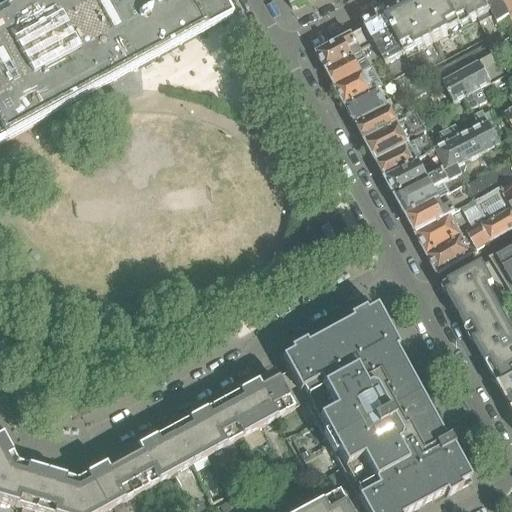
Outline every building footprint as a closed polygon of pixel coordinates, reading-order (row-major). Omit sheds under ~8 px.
[(97,94),(230,21),(217,0),(27,0),(0,15),(0,147),(97,95),(97,94)] [(285,0),(292,12),(314,0),(285,0)] [(493,20),(482,0),(424,0),(384,21),(404,60),(405,59),(406,60),(477,22),(480,27),(493,20)] [(509,19),(498,0),(482,0),(493,20),(497,27),(509,19)] [(511,0),(498,0),(509,19),(511,24),(511,0)] [(424,97),(404,60),(384,21),(352,38),(362,56),(371,72),(380,89),(392,111),(397,108),(407,102),(409,105),(424,97)] [(362,56),(352,38),(317,57),(326,74),(362,56)] [(502,39),(496,43),(501,53),(508,50),(502,39)] [(496,43),(490,46),(495,57),(497,56),(501,53),(496,43)] [(490,46),(483,49),(489,60),(495,57),(490,46)] [(483,49),(477,53),(482,63),(489,60),(483,49)] [(477,53),(470,56),(476,67),(482,63),(477,53)] [(336,91),(371,72),(362,56),(326,74),(336,91)] [(470,56),(464,59),(470,70),(476,67),(470,56)] [(509,80),(497,57),(460,77),(477,110),(487,105),(482,94),(491,89),(492,89),(509,80)] [(464,59),(458,63),(463,73),(470,70),(464,59)] [(458,63),(451,66),(457,77),(463,73),(458,63)] [(451,66),(445,70),(451,80),(457,77),(451,66)] [(445,70),(439,73),(444,83),(451,80),(445,70)] [(345,108),(380,89),(371,72),(336,91),(345,108)] [(439,73),(432,76),(438,87),(444,83),(439,73)] [(431,90),(438,87),(432,76),(426,80),(431,90)] [(477,110),(460,77),(443,86),(455,108),(465,103),(470,114),(477,110)] [(392,111),(380,89),(345,108),(357,130),(392,111)] [(410,149),(408,146),(416,142),(426,136),(409,105),(407,102),(397,108),(404,123),(364,144),(376,165),(410,149)] [(457,114),(453,107),(447,111),(450,118),(457,114)] [(364,144),(404,123),(397,108),(392,111),(357,130),(364,144)] [(501,148),(489,125),(482,129),(479,125),(467,131),(482,159),(501,148)] [(482,159),(467,131),(459,135),(455,129),(445,135),(463,169),(482,159)] [(463,169),(445,135),(439,138),(442,145),(432,151),(433,154),(444,179),(459,172),(463,169)] [(416,163),(433,154),(432,151),(427,140),(410,149),(376,165),(385,183),(417,167),(416,163)] [(444,179),(433,154),(416,163),(417,167),(385,183),(396,202),(444,179)] [(511,162),(505,166),(506,169),(503,170),(511,185),(511,162)] [(415,237),(500,193),(511,186),(511,185),(503,170),(495,174),(468,189),(407,223),(415,237)] [(407,223),(468,189),(462,180),(463,180),(459,172),(444,179),(396,202),(407,223)] [(511,186),(500,193),(511,217),(511,186)] [(487,230),(511,217),(500,193),(415,237),(427,259),(468,236),(485,226),(487,230)] [(491,247),(511,234),(511,217),(487,230),(484,232),(491,247)] [(491,247),(484,232),(487,230),(485,226),(468,236),(476,255),(491,247)] [(476,255),(468,236),(427,259),(438,278),(476,255)] [(511,251),(490,264),(491,264),(511,300),(511,251)] [(505,321),(500,310),(511,302),(511,300),(491,264),(482,269),(444,290),(470,339),(505,321)] [(471,486),(433,418),(373,307),(348,320),(350,324),(305,348),(304,345),(279,358),(287,375),(304,405),(350,490),(362,511),(415,511),(444,497),(445,500),(471,486)] [(511,333),(507,325),(505,321),(470,339),(499,391),(511,383),(511,377),(511,333)] [(304,405),(287,375),(275,381),(292,412),(304,405)] [(511,377),(511,383),(499,391),(511,414),(511,377)] [(292,412),(275,381),(269,385),(267,380),(222,405),(241,441),(293,413),(292,412)] [(241,441),(222,405),(171,432),(190,469),(241,441)] [(190,469),(171,432),(119,461),(139,496),(190,469)] [(16,467),(12,460),(0,437),(0,504),(13,509),(23,511),(34,511),(46,476),(16,467)] [(109,511),(139,496),(119,461),(75,484),(46,476),(34,511),(109,511)] [(362,511),(350,490),(338,497),(338,496),(307,511),(362,511)]
